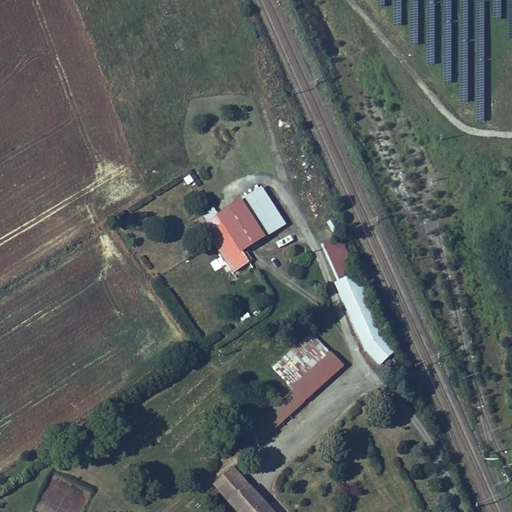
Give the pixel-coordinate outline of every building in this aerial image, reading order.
[(255,190),(212,217),(238,257),(280,230),(255,190)] [(238,257),(212,217),(198,227),(229,276),(244,266),(238,257)] [(334,218),(327,223),(333,232),(340,227),(334,218)] [(381,338),(336,240),(319,248),(334,284),(331,286),(359,344),(376,367),(394,354),(381,338)] [(249,313),(240,317),(242,323),(252,319),(249,313)] [(268,368),(282,382),(303,406),(342,371),(307,332),(268,368)] [(303,406),(282,382),(275,389),(283,398),(296,412),(303,406)] [(259,446),(296,412),(283,398),(261,418),(265,423),(251,436),(259,446)] [(266,511),(234,474),(211,494),(227,511),(266,511)] [(78,511),(88,491),(67,481),(61,494),(60,493),(54,506),(65,511),(78,511)]
